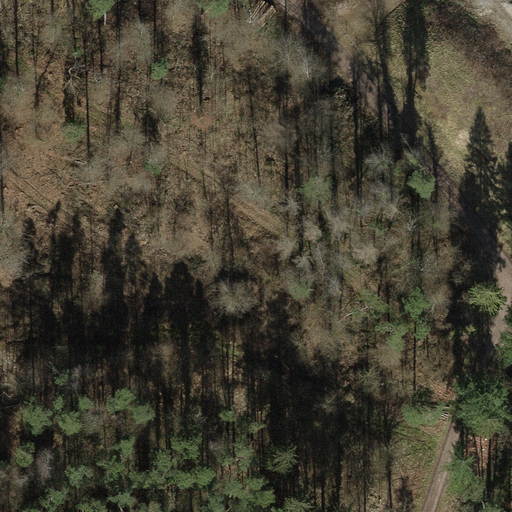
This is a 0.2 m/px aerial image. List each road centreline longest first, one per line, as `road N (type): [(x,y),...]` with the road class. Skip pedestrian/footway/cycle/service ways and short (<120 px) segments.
road 1 (track): [(287,0),(511,266)]
road 2 (track): [(418,511),(511,275)]
